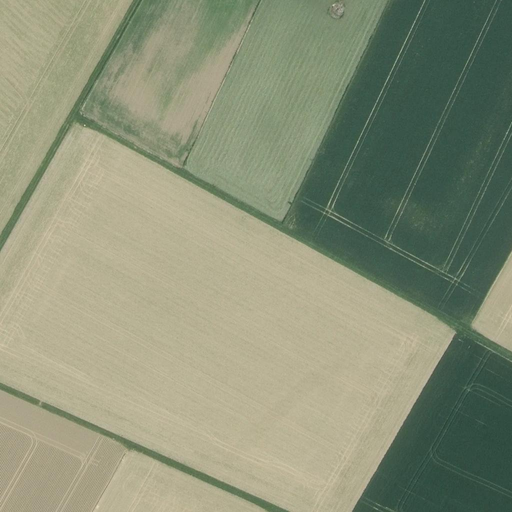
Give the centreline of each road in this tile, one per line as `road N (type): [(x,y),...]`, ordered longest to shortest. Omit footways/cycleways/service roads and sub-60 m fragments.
road 1 (track): [(511,357),(73,113)]
road 2 (track): [(0,385),(282,511)]
road 3 (track): [(0,244),(138,0)]
